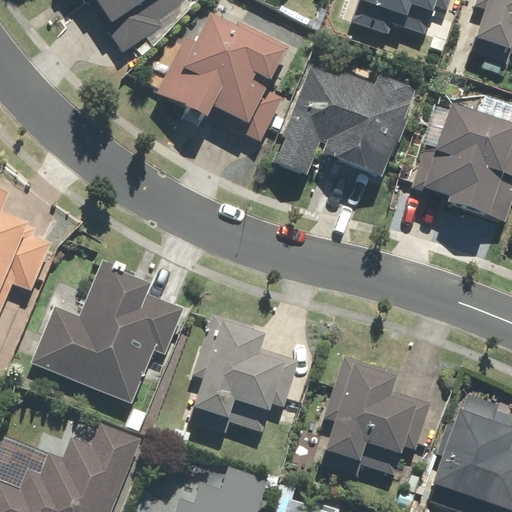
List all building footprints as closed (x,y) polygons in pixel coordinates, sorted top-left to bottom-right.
[(192,8),(187,0),(85,0),(121,54),(192,8)] [(330,7),(315,0),(303,0),(294,21),(318,33),(330,7)] [(360,0),(353,25),(388,36),(391,26),(425,36),(433,10),(446,14),(450,0),(360,0)] [(511,0),(476,0),(474,8),(485,12),(473,46),(511,58),(511,0)] [(195,45),(184,39),(154,96),(206,123),(209,118),(260,144),(283,100),(265,90),(286,49),(237,24),(234,30),(209,17),(195,45)] [(381,181),(414,91),(378,78),(375,85),(312,63),(274,169),(306,180),(318,146),(325,148),(321,160),(381,181)] [(426,146),(410,189),(504,223),(511,202),(511,128),(451,106),(436,149),(426,146)] [(0,313),(12,286),(31,294),(51,246),(32,238),(35,230),(1,216),(8,198),(0,194),(0,313)] [(53,308),(30,365),(130,407),(152,354),(164,358),(183,312),(147,297),(153,283),(102,262),(79,318),(53,308)] [(267,332),(210,315),(191,377),(202,380),(192,413),(265,435),(274,407),(284,410),(299,362),(261,351),(267,332)] [(386,371),(342,358),(323,420),(334,423),(324,456),(397,478),(406,450),(415,453),(430,405),(393,394),(396,381),(384,377),(386,371)] [(442,458),(427,502),(454,511),(511,511),(511,429),(492,422),(498,407),(465,395),(454,426),(445,422),(433,454),(442,458)] [(150,417),(131,407),(119,428),(138,438),(150,417)] [(112,511),(140,441),(101,426),(93,448),(70,439),(62,460),(48,454),(40,477),(27,472),(19,492),(0,484),(0,511),(112,511)] [(257,511),(266,482),(229,471),(222,493),(200,487),(194,508),(179,503),(176,511),(257,511)]
